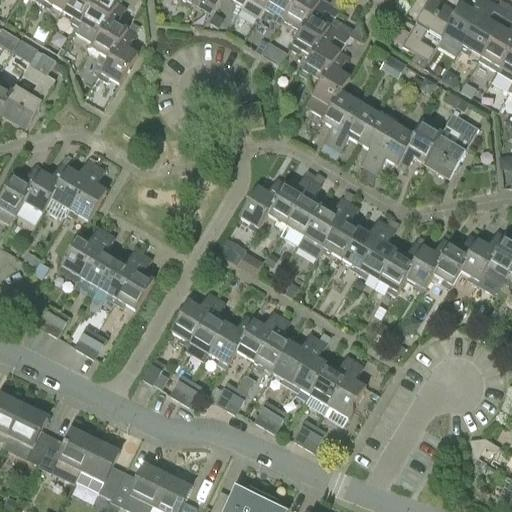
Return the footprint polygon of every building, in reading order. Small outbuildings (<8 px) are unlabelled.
[(45,0),(42,6),(50,11),(53,7),(62,13),(70,0),(45,0)] [(79,29),(95,0),(70,0),(62,13),(73,19),(70,24),(79,29)] [(80,29),(76,36),(93,46),(118,5),(108,0),(95,0),(79,29),(80,29)] [(190,9),(195,0),(183,0),(181,4),(190,9)] [(226,0),(241,9),(246,0),(226,0)] [(246,0),(241,9),(242,9),(243,13),(257,22),(270,0),(246,0)] [(261,21),(267,11),(275,16),(272,20),(282,26),(297,0),(270,0),(257,22),(258,22),(261,21)] [(301,32),(302,32),(320,3),(315,0),(297,0),(282,26),(289,30),(292,26),(301,32)] [(435,53),(421,45),(428,35),(441,43),(444,37),(458,15),(457,14),(433,0),(430,0),(402,48),(416,56),(411,65),(423,73),(435,53)] [(460,52),(490,3),(484,0),(480,0),(473,12),(462,6),(457,14),(458,15),(444,37),(454,43),(451,47),(460,52)] [(312,58),(331,29),(320,22),(329,8),(320,3),(302,32),(301,32),(290,51),(300,57),(303,52),(312,58)] [(490,3),(460,52),(469,57),(471,54),(481,59),(499,28),(490,22),(498,8),(490,3)] [(106,65),(128,31),(117,24),(125,10),(118,5),(93,46),(86,58),(95,64),(97,60),(106,65)] [(210,26),(218,31),(224,23),(215,17),(210,26)] [(354,33),(350,38),(360,44),(365,37),(359,24),(354,33)] [(479,63),(489,69),(497,74),(511,49),(511,31),(510,35),(499,28),(481,59),(482,60),(479,63)] [(321,84),(322,84),(340,54),(330,48),(339,34),(331,29),(312,58),(301,76),(310,81),(312,78),(321,84)] [(128,31),(106,65),(98,79),(107,85),(110,81),(120,87),(138,56),(127,50),(135,35),(128,31)] [(19,44),(2,33),(0,36),(0,48),(12,55),(19,44)] [(268,48),(262,44),(257,52),(264,56),(268,48)] [(276,63),(281,55),(270,48),(266,56),(276,63)] [(511,49),(497,74),(506,79),(508,76),(511,77),(511,49)] [(53,71),(60,76),(64,69),(37,53),(21,79),(38,89),(31,100),(15,90),(13,93),(14,94),(0,116),(1,117),(26,132),(55,83),(48,78),(53,71)] [(321,84),(305,111),(323,122),(331,109),(332,110),(342,94),(351,80),(340,74),(349,59),(340,54),(322,84),(321,84)] [(398,79),(404,67),(387,59),(382,71),(398,79)] [(449,73),(443,82),(453,88),(458,79),(449,73)] [(0,118),(1,117),(0,116),(14,94),(13,93),(4,88),(6,84),(0,80),(0,118)] [(418,93),(419,90),(423,84),(416,80),(411,89),(418,93)] [(423,84),(419,90),(427,94),(431,93),(435,86),(425,80),(423,84)] [(465,87),(460,95),(472,102),(476,94),(465,87)] [(331,109),(323,122),(322,124),(332,130),(324,144),(327,146),(321,155),(327,159),(363,101),(354,96),(351,100),(342,94),(332,110),(331,109)] [(360,146),(370,129),(378,116),(369,111),(371,106),(363,101),(327,159),(335,164),(349,140),(360,146)] [(469,107),(461,102),(456,111),(464,115),(469,107)] [(251,132),(265,129),(259,104),(245,108),(251,132)] [(370,172),(399,124),(391,119),(389,123),(378,116),(370,129),(360,146),(370,152),(361,167),(365,169),(370,172)] [(439,141),(424,165),(449,181),(479,132),(453,116),(445,129),(461,139),(454,150),(440,141),(439,141)] [(440,141),(443,136),(433,130),(435,126),(426,120),(415,139),(397,168),(405,173),(413,159),(424,165),(439,141),(440,141)] [(397,168),(415,139),(406,133),(408,130),(399,124),(370,172),(377,176),(386,162),(397,168)] [(511,157),(501,159),(502,171),(511,169),(511,157)] [(72,165),(64,161),(61,167),(69,172),(72,165)] [(44,213),(58,221),(61,222),(64,221),(96,168),(88,163),(79,178),(69,172),(44,213)] [(39,221),(44,213),(69,172),(61,167),(52,182),(41,175),(16,217),(35,228),(39,221)] [(104,173),(96,168),(64,221),(65,221),(69,218),(75,221),(77,218),(88,224),(106,194),(95,188),(104,173)] [(359,178),(364,181),(370,172),(365,169),(359,178)] [(0,200),(0,222),(10,229),(16,217),(41,175),(33,170),(24,184),(13,178),(0,200)] [(287,186),(269,217),(278,223),(276,227),(284,232),(317,177),(308,172),(296,192),(287,186)] [(370,172),(364,181),(372,186),(377,176),(370,172)] [(288,229),(295,233),(304,239),(323,208),(313,202),(325,182),(317,177),(284,232),(286,233),(288,229)] [(269,217),(287,186),(278,181),(269,195),(259,189),(240,220),(251,226),(248,231),(257,236),(269,217)] [(305,239),(298,251),(316,262),(354,199),(348,195),(344,202),(341,200),(333,214),(323,208),(304,239),(305,239)] [(323,255),(330,259),(332,255),(342,261),(360,231),(349,224),(358,210),(351,206),(355,199),(354,199),(316,262),(318,263),(323,255)] [(358,276),(387,227),(379,222),(370,237),(360,231),(342,261),(352,267),(349,271),(358,276)] [(378,283),(397,253),(387,247),(399,227),(392,223),(389,228),(387,227),(358,276),(367,282),(370,278),(378,283)] [(59,272),(69,278),(78,284),(106,235),(98,230),(90,244),(79,238),(59,272)] [(482,280),(488,270),(487,270),(506,240),(497,234),(489,248),(478,242),(460,273),(461,274),(461,273),(470,279),(468,283),(477,289),(482,280)] [(98,291),(116,260),(107,254),(115,240),(106,235),(78,284),(86,289),(89,285),(98,291)] [(451,246),(434,276),(444,282),(441,287),(450,292),(461,274),(460,273),(478,242),(470,238),(461,252),(451,246)] [(488,270),(482,280),(500,291),(511,271),(511,243),(506,240),(487,270),(488,270)] [(423,249),(406,279),(407,280),(416,285),(414,289),(423,295),(434,276),(451,246),(443,241),(434,255),(423,249)] [(406,279),(423,249),(416,245),(407,259),(397,253),(378,283),(389,289),(386,293),(395,299),(407,280),(406,279)] [(223,248),(218,257),(238,269),(243,260),(223,248)] [(114,306),(143,257),(135,252),(127,266),(116,260),(98,291),(108,297),(106,301),(114,306)] [(34,271),(40,261),(30,255),(24,265),(34,271)] [(273,271),(278,261),(270,256),(264,265),(273,271)] [(143,257),(114,306),(124,311),(126,308),(136,313),(154,283),(144,276),(152,262),(143,257)] [(33,277),(42,282),(49,270),(40,265),(33,277)] [(502,292),(506,285),(511,289),(511,271),(500,291),(502,292)] [(291,286),(285,297),(292,301),(299,290),(291,286)] [(188,350),(217,301),(209,296),(200,311),(189,305),(171,335),(181,341),(179,345),(188,350)] [(186,356),(204,367),(209,358),(227,328),(217,322),(226,307),(217,301),(188,350),(189,351),(186,356)] [(47,335),(59,314),(49,308),(37,329),(47,335)] [(59,314),(47,335),(57,341),(70,320),(59,314)] [(237,355),(255,365),(255,366),(283,321),(275,316),(266,331),(255,324),(237,355)] [(485,323),(474,316),(467,329),(477,335),(485,323)] [(237,355),(255,324),(247,319),(238,334),(227,328),(209,358),(218,364),(216,367),(226,373),(237,355)] [(255,365),(252,369),(261,375),(264,371),(274,377),(292,347),(282,340),(291,326),(283,321),(255,366),(255,365)] [(84,357),(96,336),(86,330),(74,351),(84,357)] [(96,336),(84,357),(95,364),(107,343),(96,336)] [(331,341),(324,337),(320,343),(319,343),(290,392),(298,397),(301,393),(310,399),(329,368),(319,362),(331,341)] [(290,392),(319,343),(311,338),(302,353),(292,347),(274,377),(285,383),(282,387),(290,392)] [(407,352),(395,345),(389,354),(402,362),(407,352)] [(310,399),(305,408),(323,419),(327,414),(356,365),(348,360),(340,375),(329,368),(310,399)] [(162,394),(164,390),(169,383),(169,382),(161,377),(166,368),(155,362),(142,383),(153,389),(154,388),(162,394)] [(343,431),(348,422),(367,391),(356,384),(365,370),(356,365),(327,414),(323,419),(343,431)] [(179,405),(192,384),(182,378),(169,399),(179,405)] [(192,384),(179,405),(190,411),(202,390),(192,384)] [(225,413),(237,393),(238,392),(227,386),(215,407),(225,413)] [(238,392),(237,393),(225,413),(235,419),(248,398),(238,392)] [(0,435),(9,439),(24,408),(1,397),(0,398),(0,435)] [(264,432),(277,411),(266,404),(254,425),(264,432)] [(10,440),(3,453),(4,454),(5,453),(38,469),(52,441),(40,435),(48,420),(24,408),(9,439),(10,440)] [(277,411),(264,432),(275,438),(287,417),(277,411)] [(303,450),(315,430),(316,429),(305,423),(293,444),(303,450)] [(315,430),(303,450),(314,456),(326,435),(316,429),(315,430)] [(40,470),(39,472),(75,489),(77,486),(76,486),(97,444),(73,432),(65,447),(52,441),(38,469),(40,470)] [(485,450),(490,453),(496,457),(499,452),(485,443),(475,444),(484,450),(485,450)] [(77,486),(112,503),(112,504),(125,476),(112,470),(119,455),(97,444),(76,486),(77,486)] [(112,503),(111,506),(112,507),(109,511),(119,511),(120,511),(123,511),(151,511),(168,479),(144,468),(137,482),(125,476),(112,504),(112,503)] [(197,511),(198,511),(184,505),(191,491),(168,479),(151,511),(197,511)] [(232,501),(221,495),(213,511),(257,511),(263,500),(238,487),(232,501)] [(511,511),(511,487),(501,505),(511,511)] [(288,511),(263,500),(257,511),(288,511)] [(4,511),(15,511),(18,505),(10,501),(4,511)]
